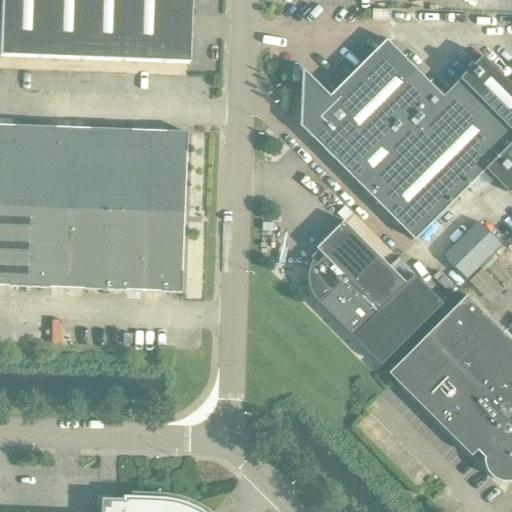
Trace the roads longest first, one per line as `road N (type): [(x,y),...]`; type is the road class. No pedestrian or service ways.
road 1 (unclassified): [(227,437),(245,0)]
road 2 (unclassified): [(227,437),(0,431)]
